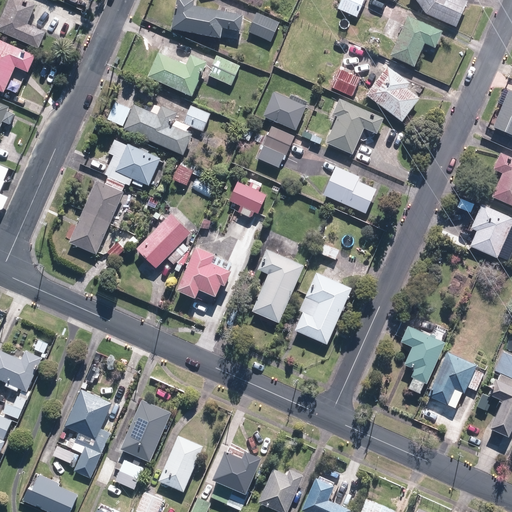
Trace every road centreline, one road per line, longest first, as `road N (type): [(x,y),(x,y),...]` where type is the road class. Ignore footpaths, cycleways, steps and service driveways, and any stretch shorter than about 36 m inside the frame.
road 1 (residential): [(511,9),(331,418)]
road 2 (tertiary): [(331,418),(1,271)]
road 3 (tertiary): [(121,0),(1,271)]
road 4 (tertiary): [(511,497),(331,418)]
